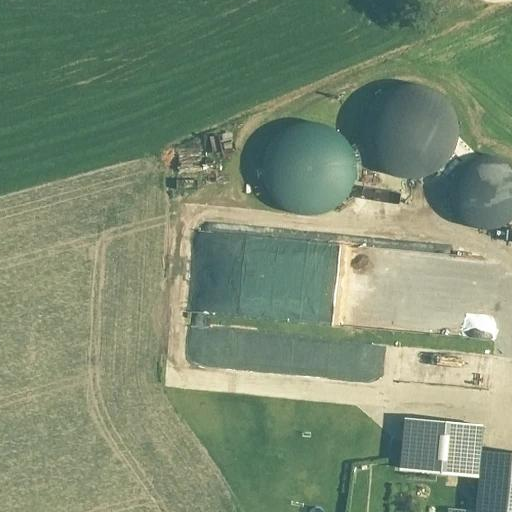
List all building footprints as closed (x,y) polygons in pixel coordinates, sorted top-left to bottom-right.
[(367,145),(375,159),(386,170),(401,176),(416,178),(432,174),(445,166),(455,154),(460,139),(461,123),(456,108),(446,95),(433,86),(418,82),(402,84),(387,90),(375,100),(368,114),(365,130),(367,145)] [(265,182),(273,196),(284,207),(299,214),(314,215),(330,211),(343,203),(353,191),(359,176),(359,160),(354,145),(344,132),(331,123),(316,119),(300,121),(285,127),(274,137),(266,151),(263,167),(265,182)] [(479,156),(468,162),(459,170),(454,182),(452,194),(455,207),(462,217),(471,224),(483,228),(494,229),(506,225),(511,220),(511,162),(504,157),(492,155),(479,156)] [(231,317),(314,323),(321,242),(238,236),(231,317)] [(421,315),(420,335),(486,337),(487,317),(421,315)] [(486,427),(416,421),(412,471),(482,477),(486,427)] [(511,511),(511,455),(484,453),(479,511),(511,511)]
